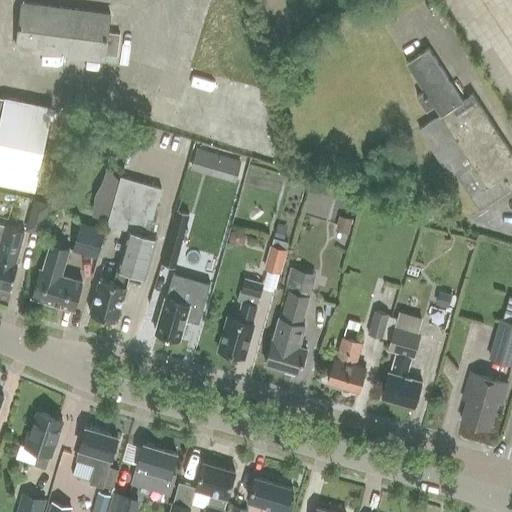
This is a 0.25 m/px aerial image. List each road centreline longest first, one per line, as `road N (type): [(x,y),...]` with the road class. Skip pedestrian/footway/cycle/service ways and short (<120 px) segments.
road 1 (residential): [(39,358),(109,353),(483,457),(498,498)]
road 2 (unclassified): [(498,498),(93,387),(39,358)]
